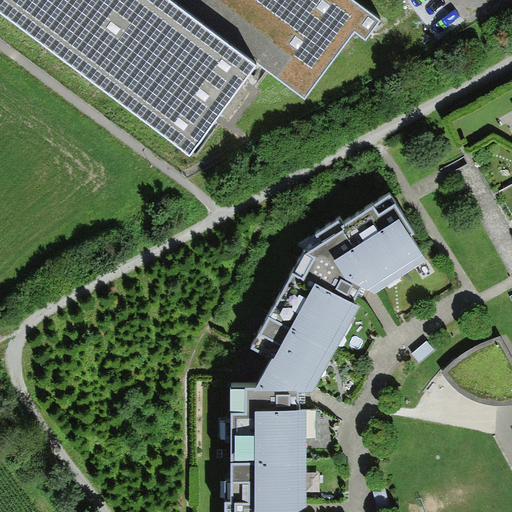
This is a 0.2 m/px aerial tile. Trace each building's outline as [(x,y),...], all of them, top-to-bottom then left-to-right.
[(0,0),(0,7),(194,149),(256,64),(305,100),(353,34),(364,42),(381,18),(356,0),(0,0)] [(374,185),(341,205),(345,212),(304,238),(252,332),(267,344),(254,369),(233,368),(231,467),(225,468),(226,511),(311,511),(309,507),(302,510),(294,495),(305,491),(307,391),(298,391),(300,373),(315,373),(361,289),(354,285),(363,269),(376,276),(427,244),(391,178),(376,188),(374,185)] [(511,353),(500,332),(469,347),(445,370),(459,385),(484,398),(511,397),(511,353)] [(426,340),(414,351),(421,359),(433,348),(426,340)] [(386,486),(374,489),(379,508),(391,504),(386,486)]
